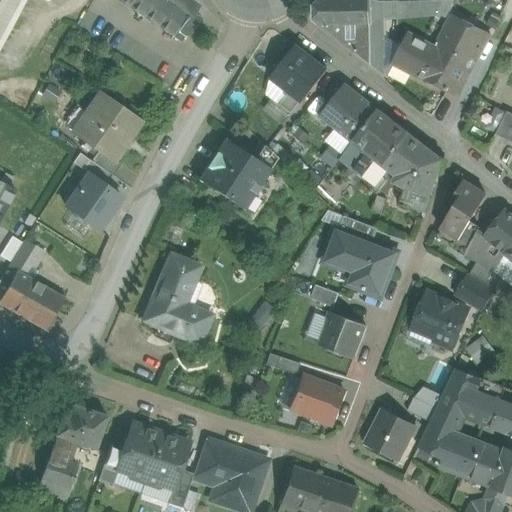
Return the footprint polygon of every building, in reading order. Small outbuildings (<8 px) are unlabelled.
[(25,0),(1,0),(0,3),(0,33),(6,37),(25,0)] [(138,14),(147,0),(119,0),(119,2),(138,14)] [(147,0),(138,14),(157,26),(171,0),(147,0)] [(171,0),(157,26),(179,41),(184,34),(187,36),(199,19),(192,14),(197,6),(189,1),(189,0),(171,0)] [(370,0),(348,0),(319,0),(314,6),(314,22),(320,26),(348,26),(358,25),(370,25),(370,0)] [(381,3),(371,0),(370,0),(370,25),(370,36),(382,36),(382,24),(385,24),(384,2),(381,3)] [(487,8),(483,19),(493,23),(498,13),(487,8)] [(490,34),(453,15),(435,48),(419,79),(457,98),(490,34)] [(382,36),(370,36),(370,37),(371,66),(385,78),(385,24),(382,24),(382,36)] [(358,56),(358,25),(348,26),(347,41),(344,45),(358,56)] [(370,25),(358,25),(358,56),(371,66),(370,37),(370,36),(370,25)] [(348,26),(320,26),(344,45),(347,41),(348,26)] [(435,48),(409,35),(393,65),(419,79),(435,48)] [(296,46),(271,79),(289,93),(280,105),(293,116),(328,71),(296,46)] [(356,98),(344,89),(320,119),(353,144),(379,111),(359,95),(356,98)] [(140,123),(100,95),(87,114),(93,118),(80,136),(101,151),(114,160),(115,160),(140,123)] [(280,105),(275,101),(266,112),(285,126),(293,116),(280,105)] [(379,111),(353,144),(368,156),(384,168),(410,135),(379,111)] [(511,114),(508,112),(496,135),(511,142),(511,114)] [(368,156),(356,171),(386,194),(394,184),(393,184),(403,158),(399,155),(413,137),(410,135),(384,168),(368,156)] [(443,161),(413,137),(399,155),(403,158),(393,184),(394,184),(401,187),(399,190),(404,193),(400,205),(423,214),(443,161)] [(255,160),(226,141),(200,180),(245,209),(257,190),(277,159),(264,146),(258,155),(255,160)] [(259,142),(253,151),(258,155),(264,146),(259,142)] [(368,156),(353,144),(341,159),(356,171),(368,156)] [(114,160),(101,151),(92,163),(109,174),(113,177),(122,165),(115,160),(114,160)] [(89,175),(103,184),(109,174),(92,163),(80,154),(73,163),(89,175)] [(103,184),(89,175),(66,208),(99,231),(122,198),(103,184)] [(0,221),(16,191),(0,182),(0,221)] [(464,182),(450,204),(455,207),(441,230),(458,240),(459,241),(470,223),(487,196),(464,182)] [(257,190),(245,209),(255,216),(267,197),(257,190)] [(511,215),(505,210),(485,237),(478,232),(466,257),(477,264),(494,274),(495,272),(505,256),(511,261),(511,215)] [(480,229),(470,223),(459,241),(458,240),(452,249),(466,257),(478,232),(480,229)] [(399,254),(336,230),(324,260),(356,272),(351,286),(382,298),(399,254)] [(7,269),(16,275),(17,272),(20,274),(26,264),(34,268),(45,253),(24,240),(7,269)] [(212,316),(185,305),(195,281),(201,267),(171,254),(142,321),(199,346),(212,316)] [(477,264),(469,276),(494,291),(494,292),(496,293),(504,277),(495,272),(494,274),(477,264)] [(20,274),(17,272),(16,275),(0,302),(0,303),(3,305),(47,330),(64,299),(20,274)] [(469,276),(456,297),(483,313),(494,292),(494,291),(469,276)] [(338,295),(317,287),(312,299),(334,308),(339,295),(338,295)] [(468,310),(428,293),(420,314),(419,313),(414,316),(412,321),(414,327),(413,330),(414,330),(414,329),(431,336),(434,342),(452,350),(468,310)] [(367,326),(330,313),(318,345),(354,359),(367,326)] [(479,339),(471,345),(477,353),(485,347),(479,339)] [(299,364),(269,354),(265,365),(296,375),(299,364)] [(483,380),(456,370),(437,410),(431,423),(419,449),(443,460),(457,436),(466,418),(477,392),(483,380)] [(345,393),(302,377),(290,409),(333,425),(345,393)] [(511,405),(511,390),(483,380),(477,392),(511,405)] [(511,405),(477,392),(466,418),(509,435),(511,436),(511,405)] [(437,410),(414,398),(407,411),(431,423),(437,410)] [(104,412),(94,408),(90,410),(74,405),(69,419),(63,417),(56,436),(58,437),(51,455),(66,460),(73,441),(96,450),(108,417),(106,416),(104,412)] [(415,425),(384,410),(367,445),(398,460),(415,425)] [(161,434),(132,424),(123,451),(117,470),(118,470),(129,473),(131,477),(144,482),(161,434)] [(189,443),(161,434),(144,482),(158,487),(162,485),(173,489),(174,489),(180,470),(189,443)] [(460,437),(457,436),(443,460),(440,467),(492,487),(508,493),(511,494),(511,452),(505,450),(503,453),(478,443),(478,445),(460,438),(460,437)] [(193,474),(193,476),(203,480),(215,446),(204,442),(193,474)] [(254,457),(216,444),(215,446),(203,480),(203,482),(217,487),(231,491),(226,505),(245,511),(249,511),(267,461),(254,457)] [(123,451),(110,446),(98,480),(113,485),(118,470),(117,470),(123,451)] [(51,455),(50,454),(37,491),(66,501),(73,480),(63,477),(61,477),(66,460),(51,455)] [(193,474),(180,470),(174,489),(173,489),(168,504),(182,509),(182,508),(186,497),(193,476),(193,474)] [(352,511),(359,492),(293,470),(281,507),(296,511),(299,511),(300,510),(307,511),(352,511)] [(217,487),(212,501),(226,505),(231,491),(217,487)] [(503,506),(508,493),(492,487),(487,499),(503,506)] [(192,511),(197,500),(186,497),(182,508),(188,511),(192,511)]
